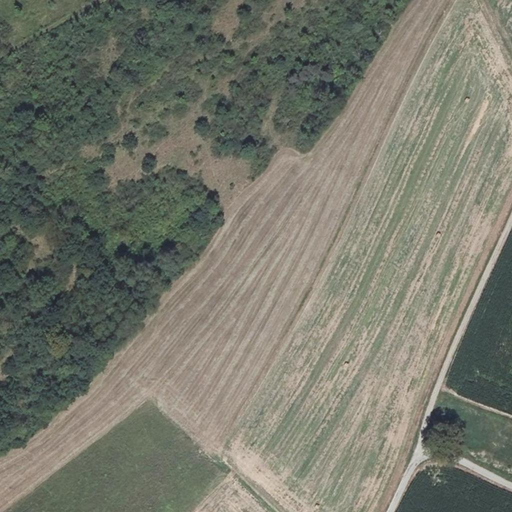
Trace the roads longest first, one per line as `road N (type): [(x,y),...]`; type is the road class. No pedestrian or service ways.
road 1 (track): [(419,448),(511,213)]
road 2 (unclassified): [(511,486),(419,448),(389,511)]
